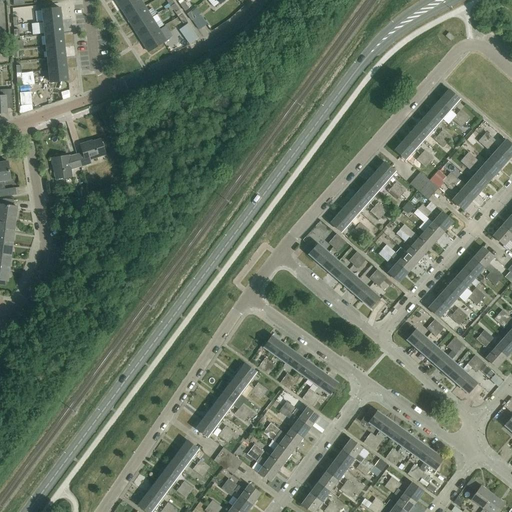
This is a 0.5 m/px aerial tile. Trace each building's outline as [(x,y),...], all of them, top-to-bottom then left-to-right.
[(140,0),(130,0),(120,7),(127,18),(145,7),(140,0)] [(184,2),(180,5),(185,12),(189,9),(184,2)] [(175,5),(175,4),(171,7),(175,13),(179,10),(175,5)] [(145,7),(127,18),(134,29),(152,18),(145,7)] [(60,8),(42,10),(43,23),(61,21),(60,8)] [(191,11),(187,14),(191,21),(192,20),(196,18),(191,11)] [(187,21),(182,14),(178,17),(183,24),(187,21)] [(195,18),(192,20),(198,30),(206,24),(199,15),(195,18)] [(152,18),(134,29),(141,41),(159,29),(152,18)] [(43,23),(45,34),(63,32),(61,21),(43,23)] [(159,29),(141,41),(148,52),(166,41),(159,29)] [(45,34),(46,46),(64,44),(63,32),(45,34)] [(454,37),(449,33),(446,36),(451,41),(454,37)] [(189,38),(176,45),(178,50),(191,43),(189,38)] [(46,46),(47,58),(65,56),(64,44),(46,46)] [(47,58),(49,70),(67,68),(65,56),(47,58)] [(511,116),(511,91),(477,62),(465,76),(511,116)] [(67,68),(49,70),(50,83),(68,81),(67,68)] [(1,96),(0,95),(0,113),(7,113),(6,109),(13,108),(11,90),(0,90),(1,96)] [(449,90),(440,100),(451,109),(460,99),(449,90)] [(442,119),(451,109),(440,100),(431,110),(442,119)] [(422,120),(432,129),(442,119),(431,110),(422,120)] [(456,115),(465,123),(469,118),(460,111),(456,115)] [(456,115),(452,120),(461,127),(465,123),(456,115)] [(413,130),(423,140),(432,129),(422,120),(413,130)] [(404,140),(414,150),(423,140),(413,130),(404,140)] [(438,135),(447,143),(451,139),(443,131),(438,135)] [(482,137),(491,145),(495,140),(486,133),(482,137)] [(438,135),(434,140),(443,148),(447,143),(438,135)] [(491,145),(482,137),(478,142),(487,150),(491,145)] [(83,152),(77,154),(81,167),(91,163),(90,160),(106,155),(101,139),(89,143),(89,142),(80,144),(83,152)] [(414,150),(404,140),(395,151),(405,160),(414,150)] [(511,145),(506,140),(497,150),(507,160),(511,154),(511,145)] [(497,150),(488,161),(498,170),(507,160),(497,150)] [(420,155),(429,163),(434,159),(424,151),(420,155)] [(469,153),(465,157),(473,165),(477,160),(469,153)] [(81,167),(77,154),(69,157),(69,155),(51,158),(53,167),(54,167),(56,179),(72,176),(71,170),(81,167)] [(420,155),(416,160),(425,168),(429,163),(420,155)] [(467,172),(473,165),(465,157),(457,166),(460,169),(462,167),(467,172)] [(479,171),(489,180),(498,170),(488,161),(479,171)] [(8,162),(0,162),(0,195),(0,197),(16,195),(15,188),(4,190),(3,181),(10,180),(8,162)] [(384,162),(375,172),(386,182),(395,171),(384,162)] [(480,190),(489,180),(479,171),(475,175),(471,171),(466,177),(470,180),(470,181),(480,190)] [(377,192),(386,182),(375,172),(366,182),(377,192)] [(128,178),(119,173),(116,178),(125,184),(128,178)] [(417,176),(426,184),(429,181),(420,173),(417,176)] [(451,173),(447,177),(455,185),(459,181),(451,173)] [(426,184),(417,176),(414,180),(422,188),(426,184)] [(452,190),(455,185),(447,177),(443,182),(452,190)] [(419,192),(422,188),(414,180),(410,184),(419,192)] [(429,181),(426,184),(434,192),(437,188),(429,181)] [(470,181),(461,191),(472,200),(480,190),(470,181)] [(368,202),(377,192),(366,182),(357,192),(368,202)] [(392,187),(401,195),(405,191),(396,183),(392,187)] [(422,188),(431,196),(434,192),(426,184),(422,188)] [(392,187),(388,192),(397,200),(401,195),(392,187)] [(431,196),(422,188),(419,192),(427,199),(431,196)] [(79,199),(77,191),(64,194),(66,201),(79,199)] [(462,210),(472,200),(461,191),(452,201),(462,210)] [(348,203),(359,212),(368,202),(357,192),(348,203)] [(0,216),(15,219),(17,207),(12,206),(13,200),(6,199),(2,199),(2,205),(0,204),(0,216)] [(339,213),(350,222),(359,212),(348,203),(339,213)] [(374,207),(383,215),(387,211),(379,203),(374,207)] [(422,205),(418,210),(427,217),(431,213),(422,205)] [(374,207),(370,212),(379,220),(383,215),(374,207)] [(412,207),(407,211),(411,218),(417,215),(412,207)] [(442,212),(433,223),(443,232),(452,222),(442,212)] [(341,232),(350,222),(339,213),(330,223),(341,232)] [(0,229),(13,231),(15,219),(0,216),(0,229)] [(511,216),(502,226),(511,234),(511,216)] [(356,227),(365,235),(369,231),(360,223),(356,227)] [(424,233),(434,242),(443,232),(433,223),(424,233)] [(409,238),(415,243),(425,252),(434,242),(424,233),(419,238),(404,225),(400,230),(409,238)] [(511,234),(502,226),(493,236),(504,246),(509,240),(511,243),(511,234)] [(356,227),(352,232),(361,240),(365,235),(356,227)] [(0,241),(12,243),(13,231),(0,229),(0,241)] [(409,238),(400,230),(396,234),(405,242),(409,238)] [(333,247),(341,238),(336,234),(328,243),(333,247)] [(333,247),(337,251),(345,242),(341,238),(333,247)] [(0,254),(10,256),(12,243),(0,241),(0,254)] [(382,250),(391,258),(395,253),(383,242),(379,247),(382,250)] [(425,252),(415,243),(406,253),(416,262),(425,252)] [(308,255),(319,263),(328,253),(318,244),(308,255)] [(473,258),(499,281),(503,276),(488,263),(493,257),(483,248),(473,258)] [(391,258),(382,250),(378,254),(387,262),(391,258)] [(354,265),(361,256),(357,252),(349,261),(354,265)] [(329,272),(338,262),(328,253),(319,263),(329,272)] [(406,253),(397,263),(407,272),(416,262),(406,253)] [(10,256),(0,254),(0,266),(9,268),(10,256)] [(354,265),(358,269),(366,259),(361,256),(354,265)] [(473,258),(464,268),(475,277),(484,267),(490,273),(486,277),(495,285),(499,281),(473,258)] [(339,281),(348,271),(338,262),(329,272),(339,281)] [(407,272),(397,263),(388,273),(398,282),(407,272)] [(9,268),(0,266),(0,283),(5,285),(5,280),(7,281),(9,268)] [(464,268),(455,278),(466,287),(475,277),(464,268)] [(374,283),(382,274),(377,270),(369,279),(374,283)] [(349,290),(358,280),(348,271),(339,281),(349,290)] [(374,283),(378,287),(386,278),(382,274),(374,283)] [(446,288),(457,297),(466,287),(455,278),(446,288)] [(359,299),(368,289),(358,280),(349,290),(359,299)] [(457,297),(446,288),(437,298),(448,307),(457,297)] [(476,288),(472,293),(481,301),(485,296),(476,288)] [(378,298),(368,289),(359,299),(369,308),(378,298)] [(477,305),(481,301),(472,293),(468,297),(477,305)] [(438,318),(448,307),(437,298),(428,308),(438,318)] [(454,313),(462,321),(467,316),(458,308),(454,313)] [(498,315),(507,323),(511,318),(502,310),(498,315)] [(454,313),(450,317),(458,325),(462,321),(454,313)] [(507,323),(498,315),(494,320),(503,327),(507,323)] [(430,325),(427,329),(431,333),(439,324),(434,320),(430,325)] [(431,333),(436,337),(443,328),(439,324),(431,333)] [(309,326),(306,331),(317,337),(320,333),(309,326)] [(407,339),(406,340),(416,349),(426,338),(411,326),(403,336),(407,339)] [(480,335),(489,343),(493,339),(484,330),(480,335)] [(485,347),(489,343),(480,335),(476,339),(485,347)] [(274,355),(282,344),(271,336),(263,348),(274,355)] [(322,336),(319,341),(329,347),(332,343),(322,336)] [(451,350),(460,342),(455,337),(447,346),(451,350)] [(436,347),(426,338),(416,349),(426,358),(436,347)] [(511,345),(504,338),(495,348),(505,358),(511,349),(511,345)] [(451,350),(456,355),(464,346),(460,342),(451,350)] [(285,363),(293,352),(282,344),(274,355),(285,363)] [(336,346),(333,351),(344,357),(347,353),(336,346)] [(437,367),(446,356),(436,347),(426,358),(437,367)] [(496,368),(505,358),(495,348),(485,359),(496,368)] [(296,371),(305,360),(293,352),(285,363),(296,371)] [(365,353),(356,356),(358,362),(367,358),(365,353)] [(472,368),(480,360),(475,355),(467,364),(472,368)] [(456,365),(446,356),(437,367),(447,376),(456,365)] [(263,371),(270,362),(265,358),(258,368),(263,371)] [(307,379),(316,368),(305,360),(296,371),(307,379)] [(472,368),(476,372),(484,364),(480,360),(472,368)] [(263,371),(268,375),(275,365),(270,362),(263,371)] [(237,374),(248,383),(256,372),(245,363),(237,374)] [(457,385),(466,374),(456,365),(447,376),(457,385)] [(327,375),(316,368),(307,379),(318,387),(327,375)] [(494,374),(487,368),(483,373),(489,379),(494,374)] [(228,385),(240,394),(248,383),(237,374),(228,385)] [(285,387),(292,378),(287,374),(280,383),(285,387)] [(477,383),(466,374),(457,385),(467,393),(477,383)] [(327,375),(318,387),(329,395),(338,383),(327,375)] [(285,387),(290,390),(297,381),(292,378),(285,387)] [(254,388),(264,395),(267,390),(258,383),(254,388)] [(232,405),(240,394),(228,385),(220,396),(232,405)] [(254,388),(251,393),(260,400),(264,395),(254,388)] [(307,403),(314,393),(309,390),(302,399),(307,403)] [(307,403),(312,406),(319,397),(314,393),(307,403)] [(212,407),(224,415),(232,405),(220,396),(212,407)] [(283,407),(310,427),(318,416),(307,408),(302,414),(287,402),(283,407)] [(238,410),(248,417),(251,412),(242,405),(238,410)] [(215,426),(224,415),(212,407),(204,417),(215,426)] [(291,429),(302,437),(310,427),(283,407),(279,412),(288,419),(292,414),(299,419),(291,429)] [(370,424),(380,430),(388,419),(377,411),(376,412),(370,408),(360,422),(367,427),(370,424)] [(238,410),(235,414),(244,422),(248,417),(238,410)] [(215,426),(204,417),(196,428),(207,437),(215,426)] [(390,438),(399,427),(388,419),(380,430),(390,438)] [(267,428),(276,435),(280,430),(270,423),(267,428)] [(222,431),(232,438),(235,434),(226,426),(222,431)] [(401,446),(410,435),(399,427),(390,438),(401,446)] [(285,459),(293,448),(282,440),(276,435),(267,428),(263,433),(273,441),(268,446),(274,451),(285,459)] [(302,437),(291,429),(282,440),(293,448),(302,437)] [(222,431),(218,436),(228,443),(232,438),(222,431)] [(363,443),(368,447),(375,437),(370,433),(363,443)] [(412,454),(420,443),(410,435),(401,446),(412,454)] [(368,447),(373,450),(380,440),(375,437),(368,447)] [(350,439),(342,450),(377,477),(381,472),(357,454),(362,447),(350,439)] [(179,451),(190,460),(198,449),(187,441),(179,451)] [(423,462),(431,450),(420,443),(412,454),(423,462)] [(254,445),(251,450),(260,457),(264,452),(254,445)] [(220,453),(229,459),(232,455),(223,448),(220,453)] [(390,462),(397,453),(392,449),(385,459),(390,462)] [(269,481),(277,470),(266,462),(260,457),(251,450),(247,455),(262,467),(258,473),(269,481)] [(342,450),(334,461),(345,469),(353,459),(360,464),(356,469),(366,476),(369,471),(377,477),(342,450)] [(442,458),(431,450),(423,462),(434,470),(442,458)] [(190,460),(179,451),(170,462),(181,470),(190,460)] [(274,451),(266,462),(277,470),(285,459),(274,451)] [(226,463),(229,459),(220,453),(217,457),(226,463)] [(390,462),(395,466),(402,456),(397,453),(390,462)] [(232,455),(229,459),(239,467),(242,462),(232,455)] [(223,467),(226,463),(217,457),(214,461),(223,467)] [(236,471),(239,467),(229,459),(226,463),(236,471)] [(197,465),(206,472),(210,467),(200,460),(197,465)] [(337,480),(345,469),(334,461),(326,471),(337,480)] [(181,470),(170,462),(162,473),(173,481),(181,470)] [(236,471),(226,463),(223,467),(233,475),(236,471)] [(197,465),(193,470),(202,477),(206,472),(197,465)] [(412,478),(419,468),(415,465),(407,475),(412,478)] [(412,478),(417,482),(424,472),(419,468),(412,478)] [(326,471),(318,482),(329,491),(337,480),(326,471)] [(162,473),(154,484),(165,492),(173,481),(162,473)] [(391,477),(388,482),(397,490),(401,484),(391,477)] [(229,479),(225,484),(251,504),(260,493),(248,485),(244,490),(229,479)] [(348,481),(344,485),(353,492),(357,488),(348,481)] [(180,486),(190,494),(194,489),(184,482),(180,486)] [(321,502),(329,491),(318,482),(310,493),(321,502)] [(404,511),(406,511),(414,502),(404,494),(403,494),(397,490),(388,482),(384,487),(400,499),(396,505),(404,511)] [(412,483),(404,494),(414,502),(423,491),(412,483)] [(165,492),(154,484),(146,495),(157,503),(165,492)] [(232,507),(239,511),(245,511),(251,504),(225,484),(221,489),(230,495),(234,491),(240,496),(232,507)] [(353,492),(344,485),(340,490),(349,497),(353,492)] [(180,486),(177,491),(186,499),(190,494),(180,486)] [(470,500),(482,508),(492,495),(480,486),(470,500)] [(312,511),(313,511),(321,502),(310,493),(301,504),(312,511)] [(149,511),(157,503),(146,495),(138,505),(146,511),(149,511)] [(497,511),(504,503),(492,495),(482,508),(487,511),(497,511)] [(379,511),(381,510),(372,503),(371,504),(365,499),(362,504),(372,511),(379,511)] [(375,499),(372,503),(381,510),(384,506),(375,499)] [(208,506),(216,511),(218,511),(221,508),(212,501),(208,506)] [(331,502),(328,507),(334,511),(338,511),(341,509),(331,502)] [(118,511),(128,511),(132,508),(124,503),(118,511)] [(164,508),(169,511),(176,511),(177,510),(168,503),(164,508)]
